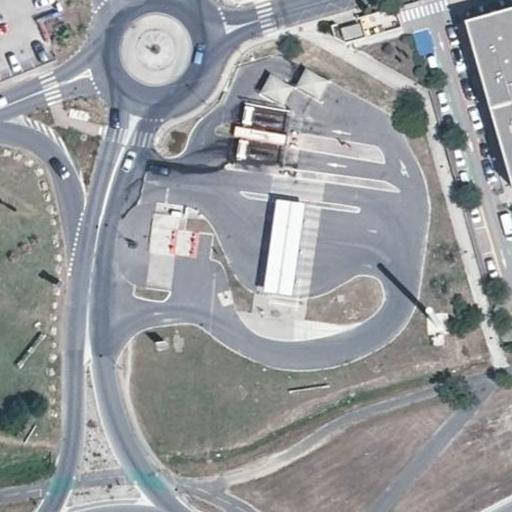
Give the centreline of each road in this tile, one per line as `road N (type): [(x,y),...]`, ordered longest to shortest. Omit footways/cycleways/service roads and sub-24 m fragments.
road 1 (tertiary): [(173,511),(111,413),(86,306)]
road 2 (tertiary): [(86,306),(72,351),(69,462),(45,511)]
road 3 (tertiary): [(117,85),(118,115),(87,233),(91,254)]
road 4 (tertiary): [(91,254),(105,241),(139,141),(166,102)]
road 5 (residential): [(340,0),(204,37)]
road 6 (tertiary): [(174,6),(133,8),(112,28),(106,56),(117,85)]
